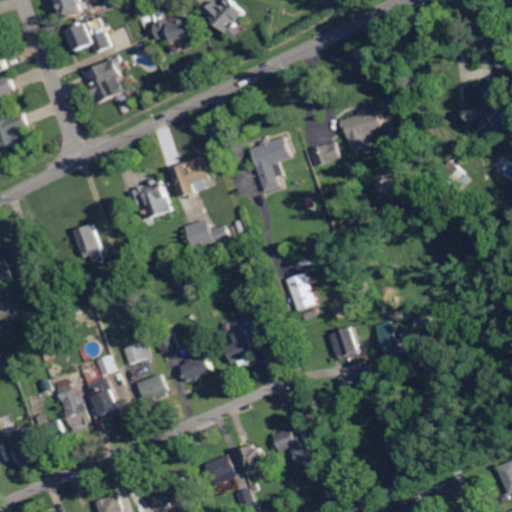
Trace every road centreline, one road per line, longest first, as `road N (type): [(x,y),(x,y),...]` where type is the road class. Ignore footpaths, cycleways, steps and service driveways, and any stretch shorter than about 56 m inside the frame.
road 1 (residential): [(405,0),(0,201)]
road 2 (residential): [(0,503),(282,381)]
road 3 (residential): [(85,159),(25,0)]
